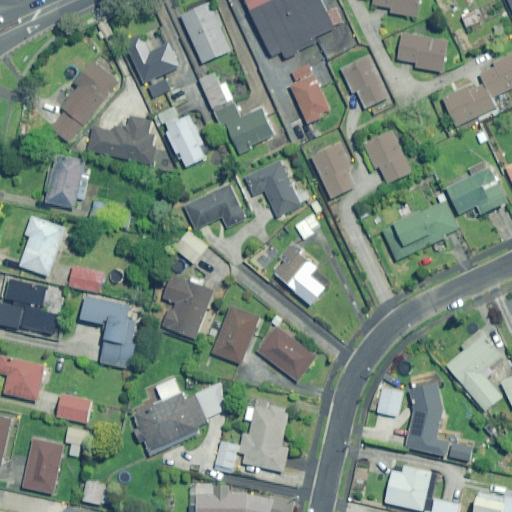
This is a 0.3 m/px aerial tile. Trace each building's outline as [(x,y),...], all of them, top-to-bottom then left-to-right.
[(324,46),(317,32),(335,24),(323,0),(248,0),(274,53),(282,49),(288,62),(324,46)] [(376,0),(375,4),(381,5),(394,7),(394,12),(422,18),(426,1),(425,0),(376,0)] [(213,1),(184,14),(205,62),(235,49),(213,1)] [(479,22),(474,13),(461,20),(466,29),(479,22)] [(452,39),(406,31),(401,58),(408,60),(419,62),(419,66),(447,72),(451,55),(452,39)] [(153,50),(144,32),(127,41),(147,83),(154,80),(158,77),(184,66),(172,41),(153,50)] [(393,96),(373,53),(344,68),(356,93),(360,91),(364,99),(368,108),(393,96)] [(483,73),(488,82),(491,90),(493,89),(496,97),(511,89),(511,53),(496,61),(499,65),(491,69),(483,73)] [(119,84),(93,62),(75,84),(79,88),(62,108),(66,111),(51,128),(69,143),(119,84)] [(294,84),(311,123),(326,116),(325,115),(327,114),(327,112),(334,109),(318,73),(309,77),(308,75),(315,72),(311,63),(295,71),(298,80),(303,77),(304,79),(294,84)] [(206,77),(203,78),(217,111),(237,101),(228,82),(222,85),(217,72),(206,77)] [(171,82),(168,77),(160,81),(155,84),(150,86),(156,97),(173,89),(171,82)] [(446,97),(460,126),(501,107),(496,97),(493,89),(491,90),(488,82),(483,85),(473,89),(471,85),(446,97)] [(237,101),(217,111),(224,126),(229,123),(243,153),(255,148),(253,145),(278,134),(265,106),(244,116),(241,109),(237,101)] [(168,122),(170,125),(181,120),(179,116),(182,115),(180,110),(177,106),(160,113),(165,123),(168,122)] [(207,143),(192,114),(181,120),(170,125),(172,130),(169,132),(182,158),(185,157),(189,166),(209,157),(203,145),(207,143)] [(114,131),(94,126),(88,152),(152,167),(157,147),(151,146),(154,135),(149,134),(152,121),(131,116),(128,129),(115,126),(114,131)] [(307,139),(299,121),(286,126),(293,144),(307,139)] [(396,129),(366,143),(378,168),(383,166),(388,178),(391,183),(416,172),(396,129)] [(356,167),(343,142),(314,155),(334,198),(359,187),(355,178),(351,169),(356,167)] [(86,162),(57,155),(45,203),(74,210),(77,199),(83,200),(89,176),(83,175),(86,162)] [(283,159),(248,176),(257,195),(268,190),(277,210),(280,216),(305,205),(283,159)] [(506,204),(490,170),(448,189),(460,215),(477,207),(481,216),(506,204)] [(245,221),(228,185),(184,206),(196,231),(203,227),(222,218),(227,230),(245,221)] [(458,230),(446,202),(383,230),(397,261),(409,256),(405,247),(428,237),(431,245),(446,239),(445,236),(458,230)] [(134,213),(122,208),(115,226),(127,231),(134,213)] [(315,214),(307,219),(315,231),(318,229),(323,226),(315,214)] [(65,229),(32,217),(26,235),(31,237),(21,267),(49,277),(65,229)] [(208,248),(189,233),(175,250),(194,265),(208,248)] [(331,284),(289,246),(279,257),(287,265),(277,276),(310,306),(331,284)] [(108,272),(76,265),(72,284),(71,286),(103,292),(108,272)] [(173,338),(175,332),(196,340),(214,291),(172,276),(164,300),(172,303),(163,328),(161,334),(173,338)] [(47,289),(11,281),(5,305),(1,304),(0,309),(0,325),(21,330),(21,333),(58,341),(64,318),(42,312),(47,289)] [(136,345),(132,344),(137,321),(129,319),(132,307),(86,298),(81,320),(92,323),(104,325),(102,334),(107,335),(103,356),(101,365),(130,371),(136,345)] [(260,319),(231,308),(213,354),(242,366),(260,319)] [(317,358),(276,328),(258,353),(299,383),(317,358)] [(502,357),(484,336),(447,366),(485,412),(502,398),(486,379),(492,373),(488,368),(502,357)] [(45,367),(1,356),(0,360),(0,374),(8,376),(4,394),(37,402),(45,367)] [(201,433),(199,429),(209,424),(207,420),(225,412),(220,384),(184,400),(175,379),(157,387),(163,402),(129,418),(146,458),(201,433)] [(511,379),(502,383),(511,407),(511,379)] [(447,408),(440,381),(412,387),(416,408),(408,445),(449,454),(452,439),(440,437),(447,408)] [(384,386),(379,411),(399,415),(405,391),(384,386)] [(91,402),(62,396),(58,413),(57,418),(86,424),(91,402)] [(281,447),(289,413),(248,404),(244,420),(252,422),(249,435),(243,434),(241,446),(220,441),(213,469),(232,474),(237,453),(245,455),(243,464),(283,473),(289,449),(281,447)] [(11,421),(0,418),(0,468),(1,469),(11,421)] [(87,432),(69,429),(66,442),(72,444),(69,456),(78,458),(81,446),(84,447),(87,432)] [(64,447),(34,441),(26,481),(24,489),(54,495),(64,447)] [(474,446),(454,442),(451,456),(471,460),(474,446)] [(458,511),(460,505),(426,498),(432,473),(390,464),(387,476),(391,477),(385,503),(423,511),(422,511),(458,511)] [(111,486),(86,481),(82,502),(107,507),(111,486)] [(292,511),(295,501),(270,496),(269,500),(247,493),(230,493),(231,485),(196,484),(195,511),(292,511)] [(511,511),(511,500),(477,494),(474,511),(511,511)]
